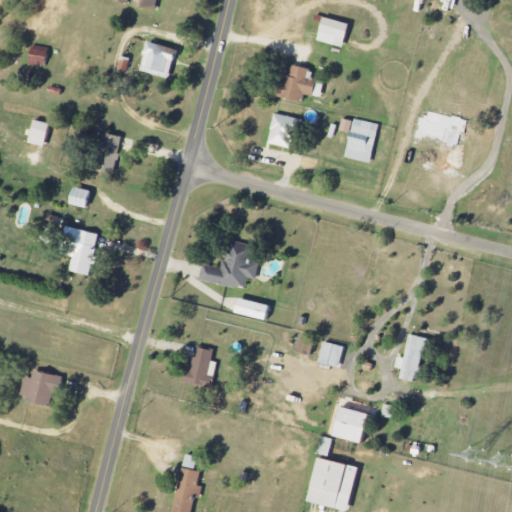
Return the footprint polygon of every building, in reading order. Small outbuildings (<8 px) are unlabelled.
[(157,11),(159,0),(114,0),(114,1),(131,4),(130,5),(157,11)] [(351,25),(325,18),(319,41),(345,48),(351,25)] [(177,51),(149,43),(142,66),(171,74),(177,51)] [(49,48),(33,46),(31,66),(48,67),(49,48)] [(302,102),(304,94),(315,97),(319,81),(308,79),(310,70),(291,65),(283,98),(302,102)] [(302,120),(276,114),(269,144),(295,150),(302,120)] [(341,130),(351,133),(354,122),(344,119),(341,130)] [(346,158),(371,164),(380,126),(355,120),(346,158)] [(31,144),(46,148),(52,125),(36,121),(31,144)] [(100,171),(117,173),(122,137),(105,134),(100,171)] [(72,205),(89,209),(93,192),(76,188),(72,205)] [(101,235),(68,227),(62,252),(75,255),(71,271),(91,276),(101,235)] [(201,281),(247,290),(249,279),(257,280),(260,264),(253,263),(256,247),(229,241),(224,269),(204,265),(201,281)] [(238,315),(269,321),(272,305),(241,300),(238,315)] [(401,380),(417,383),(427,339),(411,335),(405,359),(399,357),(396,368),(404,370),(401,380)] [(316,339),(301,336),(298,353),(313,356),(316,339)] [(215,352),(197,348),(188,383),(212,390),(215,376),(209,375),(215,352)] [(27,377),(22,395),(33,398),(32,402),(54,408),(62,378),(36,371),(33,379),(27,377)] [(400,407),(384,406),(383,418),(399,420),(400,407)] [(336,438),(366,444),(372,415),(343,408),(336,438)] [(197,470),(200,458),(188,455),(185,468),(197,470)] [(350,511),(361,469),(320,459),(310,502),(350,511)] [(194,511),(201,472),(183,469),(175,511),(194,511)]
